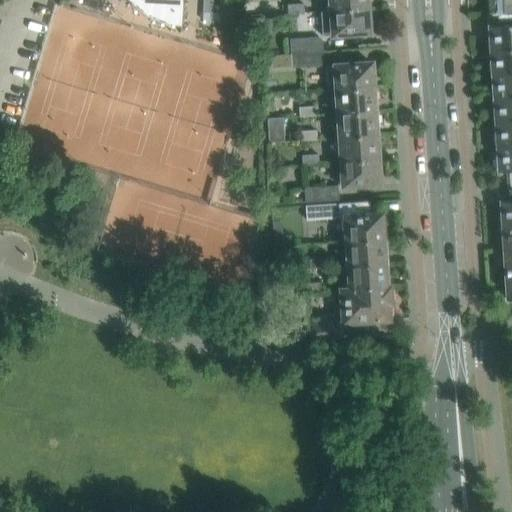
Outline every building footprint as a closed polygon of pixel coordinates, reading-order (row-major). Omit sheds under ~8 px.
[(181,34),(182,0),(131,0),(139,7),(148,14),(158,19),(169,22),(180,24),(179,34),(181,34)] [(366,0),(329,0),(331,12),(368,9),(366,0)] [(511,0),(488,0),(489,13),(511,11),(511,0)] [(304,13),(304,3),(287,4),(288,14),(304,13)] [(369,33),(368,23),(371,21),(371,13),(368,12),(368,9),(331,12),(321,12),(322,36),(332,35),(332,36),(369,33)] [(511,48),(511,11),(489,13),(490,37),(488,40),(488,48),(492,50),(511,48)] [(323,51),(322,37),(290,39),(291,53),(323,51)] [(511,72),(511,48),(492,50),(492,61),(490,64),(490,72),(493,73),(493,74),(511,72)] [(324,66),(323,51),(291,53),(292,68),(324,66)] [(334,66),(326,67),(328,90),(336,90),(373,87),(372,77),(375,75),(374,67),(371,66),(371,63),(334,66)] [(511,96),(511,72),(493,74),(493,85),(491,87),(492,96),(494,97),(494,98),(511,96)] [(377,99),(376,91),(373,89),(373,87),(336,90),(338,114),(374,111),(374,101),(377,99)] [(511,120),(511,96),(494,98),(495,110),(492,113),(493,119),(496,121),(496,122),(511,120)] [(316,115),(315,106),(299,107),(299,116),(316,115)] [(376,135),(375,124),(378,123),(378,115),(375,113),(374,111),(338,114),(339,138),(376,135)] [(511,120),(496,122),(497,134),(494,136),(494,143),(498,145),(511,144),(511,120)] [(317,139),(317,130),(300,131),(301,140),(317,139)] [(380,147),(379,139),(376,137),(376,135),(339,138),(341,162),(378,159),(377,149),(380,147)] [(511,144),(498,145),(498,158),(495,160),(496,168),(499,169),(499,172),(509,171),(511,186),(511,185),(511,144)] [(319,164),(318,154),(302,155),(303,165),(319,164)] [(379,184),(379,173),(381,172),(381,163),(378,161),(378,159),(341,162),(343,187),(379,184)] [(339,200),(338,185),(304,187),(305,202),(339,200)] [(511,226),(511,200),(501,201),(502,214),(500,216),(500,227),(511,226)] [(385,227),(385,219),(382,217),(382,215),(370,216),(369,202),(305,207),(306,220),(342,217),(344,242),(383,239),(383,230),(385,227)] [(511,226),(500,227),(501,239),(504,240),(505,252),(511,251),(511,226)] [(384,253),(387,250),(386,244),(383,241),(383,239),(344,242),(346,266),(385,263),(384,253)] [(326,267),(326,257),(309,258),(310,268),(326,267)] [(385,263),(346,266),(347,290),(386,287),(386,277),(388,274),(388,268),(385,265),(385,263)] [(323,292),(323,283),(306,284),(307,293),(323,292)] [(388,319),(387,304),(391,303),(390,287),(386,287),(347,290),(339,290),(342,323),(388,319)] [(339,339),(338,323),(309,325),(308,325),(309,341),(339,339)]
